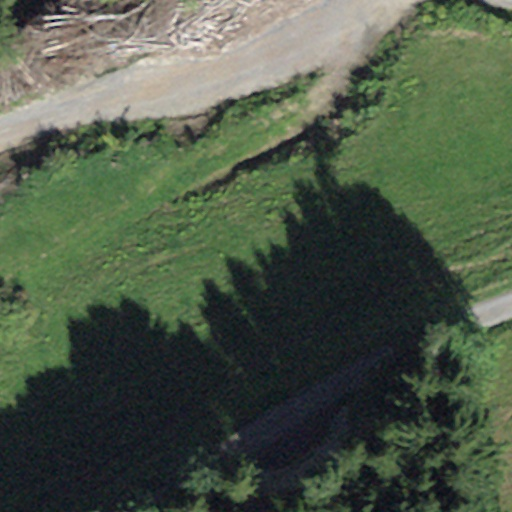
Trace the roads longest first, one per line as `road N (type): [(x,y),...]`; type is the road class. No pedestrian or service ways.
road 1 (track): [(511,315),(428,345),(163,511)]
road 2 (track): [(0,136),(192,78),(356,0)]
